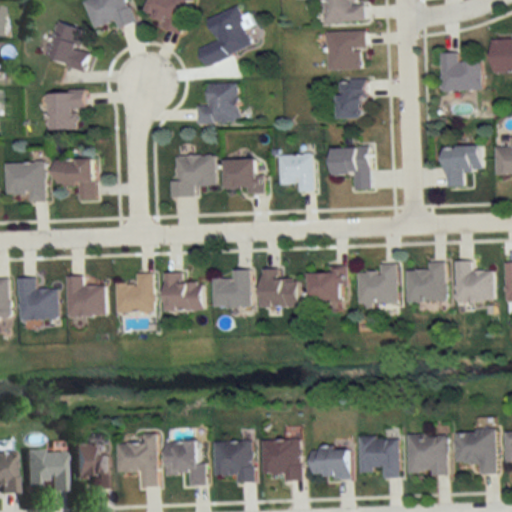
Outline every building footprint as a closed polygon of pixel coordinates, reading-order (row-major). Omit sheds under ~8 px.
[(127,0),(85,0),(84,1),(95,28),(116,20),(119,29),(136,22),(127,0)] [(158,27),(180,34),(191,0),(190,0),(150,0),(146,14),(161,19),(158,27)] [(365,21),(365,3),(356,4),(355,0),(324,0),(325,23),(365,21)] [(252,46),(245,29),(254,26),(249,14),(242,17),(237,7),(208,19),(217,41),(199,49),(206,66),(252,46)] [(85,70),(90,53),(80,50),(86,31),(58,23),(47,59),(85,70)] [(327,69),(362,69),(362,48),(367,48),(367,31),(327,31),(327,69)] [(511,39),(492,40),(492,72),(511,71),(511,39)] [(441,53),(441,91),(482,90),(481,61),(459,61),(459,53),(441,53)] [(338,118),(366,118),(366,80),(338,80),(338,118)] [(238,83),(208,84),(208,105),(198,105),(198,122),(238,122),(238,83)] [(49,129),(75,128),(75,108),(86,108),(86,91),(48,92),(49,129)] [(482,170),(481,146),(444,147),(445,187),(464,187),(463,171),(482,170)] [(511,146),(495,147),(495,176),(511,175),(511,146)] [(331,147),(332,174),(353,174),(353,189),(371,189),(370,147),(331,147)] [(280,188),(297,188),(297,192),(313,192),(313,154),(279,154),(280,188)] [(215,186),(216,155),(173,155),(173,197),(195,197),(195,185),(215,186)] [(79,201),(96,201),(96,158),(55,159),(55,184),(78,184),(79,201)] [(262,194),(261,159),(226,160),(226,188),(245,188),(245,194),(262,194)] [(6,163),(7,194),(29,194),(29,203),(46,203),(46,162),(6,163)] [(446,301),(446,262),(429,262),(429,270),(407,270),(407,301),(446,301)] [(456,262),(456,302),(494,302),(494,271),(472,271),(472,262),(456,262)] [(397,303),(397,263),(380,263),(380,272),(358,272),(358,303),(397,303)] [(261,269),(261,306),(297,306),(297,279),(278,279),(278,269),(261,269)] [(213,279),(213,309),(251,309),(251,270),(233,270),(233,279),(213,279)] [(341,282),(347,282),(347,270),(309,270),(309,301),(341,301),(341,282)] [(117,312),(154,313),(154,274),(136,273),(136,285),(118,284),(117,312)] [(164,273),(164,311),(203,310),(202,283),(182,283),(182,273),(164,273)] [(84,286),(84,277),(67,277),(67,317),(105,317),(105,286),(84,286)] [(0,317),(10,317),(10,278),(0,278),(0,317)] [(58,319),(58,289),(36,290),(36,278),(20,278),(21,319),(58,319)] [(498,473),(497,429),(457,430),(458,463),(481,463),(481,473),(498,473)] [(157,434),(143,434),(144,443),(118,444),(119,472),(140,472),(140,487),(158,487),(157,434)] [(450,475),(450,435),(410,435),(410,475),(450,475)] [(385,478),(401,477),(400,437),(361,438),(361,472),(385,471),(385,478)] [(285,473),(285,481),(303,481),(303,440),(263,440),(263,473),(285,473)] [(254,441),(215,442),(216,475),(236,474),(237,482),(255,482),(254,441)] [(207,463),(198,464),(197,442),(166,442),(166,473),(189,472),(190,485),(207,485),(207,463)] [(68,478),(92,477),(92,489),(110,488),(109,453),(102,453),(102,443),(68,443),(68,478)] [(351,478),(351,449),(313,449),(314,479),(351,478)] [(21,450),(21,488),(34,488),(34,480),(44,480),(44,491),(61,491),(61,450),(21,450)] [(0,451),(0,492),(13,493),(12,451),(0,451)]
